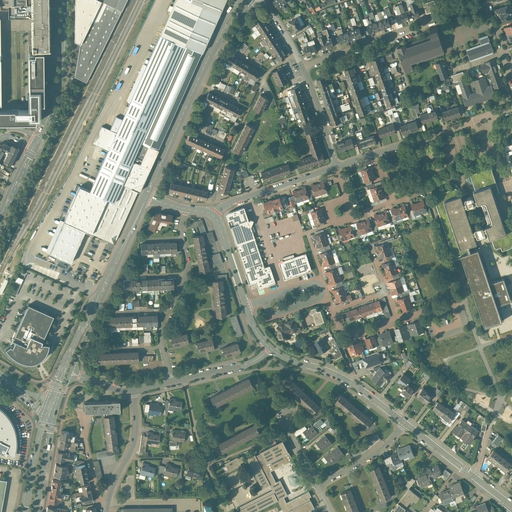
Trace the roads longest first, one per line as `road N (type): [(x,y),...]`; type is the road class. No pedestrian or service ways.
road 1 (secondary): [(146,195),(223,30),(246,0)]
road 2 (residential): [(487,3),(302,68)]
road 3 (residential): [(183,208),(186,266),(161,325),(171,382)]
road 4 (residential): [(405,423),(342,377),(270,348)]
road 5 (secondary): [(83,332),(146,195)]
road 6 (secondary): [(65,0),(61,78),(38,141)]
road 7 (residential): [(511,506),(405,423)]
road 8 (residential): [(336,167),(213,215)]
road 9 (residential): [(105,511),(134,434),(134,390)]
